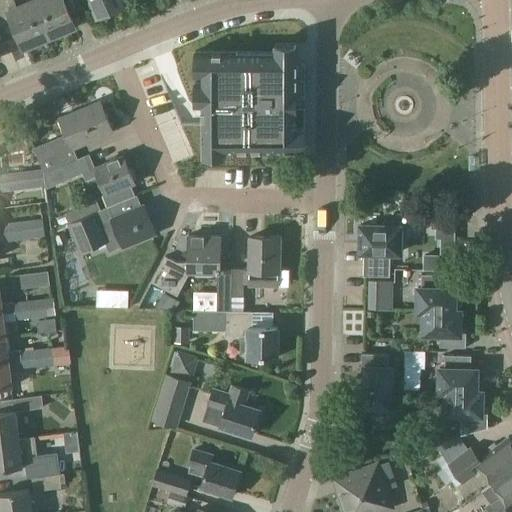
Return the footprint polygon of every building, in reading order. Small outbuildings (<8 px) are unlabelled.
[(14,0),(0,0),(0,23),(2,27),(9,24),(13,33),(16,31),(23,47),(49,36),(33,0),(17,7),(14,0)] [(33,0),(49,36),(75,25),(64,0),(33,0)] [(90,0),(97,17),(123,6),(119,0),(90,0)] [(296,49),(203,49),(203,147),(297,147),(296,49)] [(66,134),(33,148),(42,169),(44,172),(78,158),(73,147),(113,131),(101,101),(59,118),(66,134)] [(78,158),(44,172),(44,177),(45,186),(46,189),(83,174),(86,181),(99,175),(107,194),(102,196),(107,208),(135,196),(130,184),(134,183),(122,156),(96,167),(91,169),(85,155),(78,158)] [(44,177),(44,172),(42,169),(12,173),(15,190),(22,189),(45,186),(44,177)] [(0,191),(15,190),(12,173),(0,174),(0,191)] [(80,252),(108,240),(112,250),(123,245),(124,247),(154,234),(142,206),(112,218),(109,219),(104,208),(100,210),(95,199),(85,203),(89,214),(82,217),(68,224),(80,252)] [(59,227),(70,222),(66,215),(55,220),(59,227)] [(456,229),(456,216),(431,215),(431,229),(436,229),(455,229),(456,229)] [(43,228),(43,219),(23,221),(25,239),(44,236),(43,228)] [(399,252),(399,220),(382,220),(382,225),(359,225),(359,252),(363,252),(362,276),(389,276),(389,252),(399,252)] [(25,239),(23,221),(3,224),(6,241),(25,239)] [(423,270),(454,270),(455,229),(436,229),(436,239),(441,239),(440,254),(423,254),(423,270)] [(220,272),(221,235),(188,235),(188,262),(176,262),(165,257),(152,282),(177,295),(190,272),(220,272)] [(123,262),(158,248),(153,236),(118,250),(123,262)] [(231,309),(243,309),(244,284),(248,284),(248,287),(279,287),(279,279),(278,279),(278,271),(280,271),(280,237),(249,237),(250,269),(244,269),(244,268),(232,268),(231,280),(232,280),(231,309)] [(495,278),(494,240),(483,241),(484,278),(495,278)] [(449,287),(449,274),(421,274),(421,287),(418,287),(417,310),(461,311),(461,310),(455,310),(455,287),(449,287)] [(232,280),(231,280),(219,280),(218,309),(231,309),(232,280)] [(127,307),(128,290),(116,290),(115,307),(127,307)] [(36,317),(56,315),(55,307),(54,297),(33,300),(34,308),(36,317)] [(36,317),(34,308),(33,300),(1,304),(0,298),(0,312),(2,312),(14,311),(15,320),(36,317)] [(253,310),(243,309),(231,309),(218,309),(218,310),(225,310),(225,335),(247,336),(247,357),(278,357),(278,326),(252,326),(253,311),(253,310)] [(460,325),(461,311),(417,310),(417,311),(423,311),(423,333),(440,333),(440,346),(466,346),(466,325),(460,325)] [(15,320),(14,311),(2,312),(0,312),(0,337),(5,337),(3,321),(15,320)] [(191,343),(223,343),(223,324),(191,324),(191,343)] [(20,360),(19,352),(7,353),(5,337),(0,337),(0,362),(8,362),(20,360)] [(37,366),(53,364),(52,356),(51,348),(35,350),(36,358),(37,366)] [(21,368),(37,366),(36,358),(35,350),(19,352),(20,360),(8,362),(0,362),(0,388),(11,387),(9,370),(21,368)] [(391,407),(391,367),(387,367),(388,353),(361,353),(360,387),(364,387),(364,406),(391,407)] [(471,368),(471,355),(445,354),(444,368),(440,367),(439,390),(482,392),(482,391),(476,391),(477,369),(471,368)] [(152,418),(176,426),(190,382),(167,374),(161,393),(152,418)] [(251,436),(260,410),(229,400),(231,395),(214,389),(209,405),(226,410),(221,426),(251,436)] [(481,407),(482,392),(439,390),(439,391),(445,391),(444,413),(461,414),(461,435),(487,428),(487,407),(481,407)] [(18,438),(15,411),(43,407),(42,395),(0,400),(0,410),(0,412),(0,440),(18,439),(18,438)] [(28,477),(32,477),(60,473),(57,453),(37,455),(35,436),(18,438),(18,439),(0,440),(0,469),(21,467),(21,466),(26,465),(28,477)] [(511,468),(511,442),(508,437),(477,460),(468,449),(449,463),(463,482),(481,469),(491,483),(511,468)] [(232,497),(241,470),(210,460),(212,455),(195,449),(189,465),(207,471),(202,486),(232,497)] [(347,511),(371,511),(390,506),(384,489),(397,485),(389,462),(337,480),(347,511)] [(192,479),(157,468),(151,485),(170,491),(186,496),(192,479)] [(511,468),(491,483),(501,496),(485,508),(487,511),(486,511),(510,511),(507,505),(508,504),(509,505),(511,503),(511,468)] [(64,473),(60,473),(32,477),(33,491),(61,488),(61,484),(66,483),(64,473)] [(0,511),(32,511),(30,490),(0,493),(0,511)] [(186,496),(170,491),(167,503),(184,508),(188,497),(186,496)]
